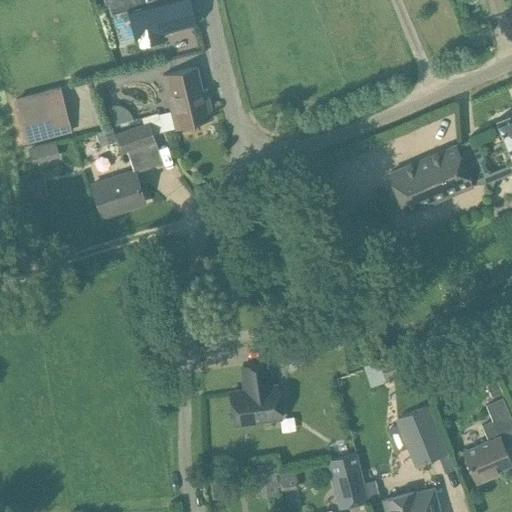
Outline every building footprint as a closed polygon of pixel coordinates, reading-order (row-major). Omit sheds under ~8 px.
[(103,0),(104,3),(108,2),(111,14),(129,9),(129,12),(137,44),(144,42),(163,37),(162,32),(196,24),(190,0),(161,0),(144,4),(143,0),(103,0)] [(196,67),(163,75),(172,111),(175,110),(180,127),(176,128),(176,129),(197,125),(200,124),(200,122),(213,119),(209,101),(205,102),(196,67)] [(52,114),(46,91),(15,98),(27,144),(72,133),(67,110),(52,114)] [(69,102),(80,131),(97,124),(86,95),(69,102)] [(119,106),(116,105),(113,106),(109,106),(115,124),(133,120),(132,117),(130,113),(126,109),(123,107),(119,106)] [(458,144),(473,185),(488,184),(511,173),(511,113),(496,119),(504,138),(511,156),(511,164),(488,175),(484,174),(480,162),(483,159),(475,137),(458,144)] [(144,127),(115,136),(117,142),(121,154),(156,142),(153,135),(164,132),(158,114),(142,119),(144,127)] [(113,128),(96,133),(100,147),(117,142),(115,136),(113,128)] [(37,145),(28,148),(32,164),(41,162),(37,145)] [(472,184),(456,145),(389,173),(406,212),(472,184)] [(145,203),(135,171),(92,184),(103,216),(104,216),(103,213),(128,204),(129,208),(145,203)] [(42,194),(40,179),(18,182),(20,197),(42,194)] [(182,259),(177,242),(163,247),(168,264),(182,259)] [(300,323),(276,326),(278,338),(301,335),(300,323)] [(303,346),(280,350),(282,363),(305,360),(303,346)] [(411,352),(379,363),(385,380),(417,369),(411,352)] [(271,386),(267,362),(242,366),(245,390),(230,392),(234,424),(281,418),(277,385),(271,386)] [(497,380),(489,384),(495,396),(502,392),(497,380)] [(511,419),(506,405),(503,398),(487,404),(493,420),(482,425),(489,440),(463,451),(476,483),(493,476),(492,472),(511,463),(498,431),(511,424),(511,419)] [(427,406),(397,418),(416,464),(446,453),(427,406)] [(368,500),(356,453),(329,460),(341,507),(368,500)] [(261,497),(279,494),(274,462),(257,464),(261,497)] [(222,481),(211,482),(213,497),(224,496),(222,481)] [(439,511),(434,489),(415,493),(415,491),(384,499),(387,511),(439,511)]
